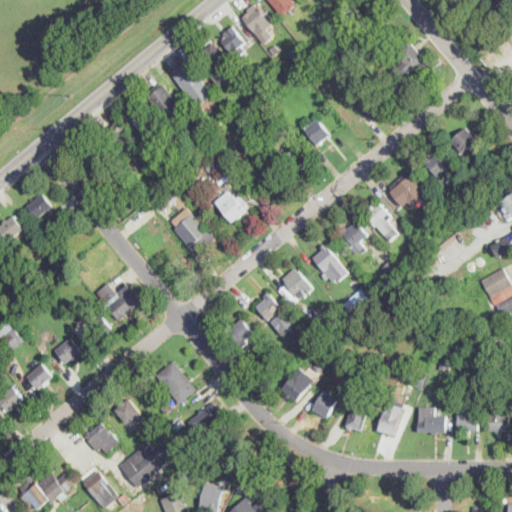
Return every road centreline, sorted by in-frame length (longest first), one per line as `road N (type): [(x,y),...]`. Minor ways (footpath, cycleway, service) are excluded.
road 1 (residential): [(475,78),(0,467)]
road 2 (residential): [(39,145),(247,397),(291,439),(339,460),(387,467),(511,467)]
road 3 (secondary): [(0,177),(215,0)]
road 4 (residential): [(339,460),(322,511),(449,467)]
road 5 (residential): [(410,0),(511,124)]
